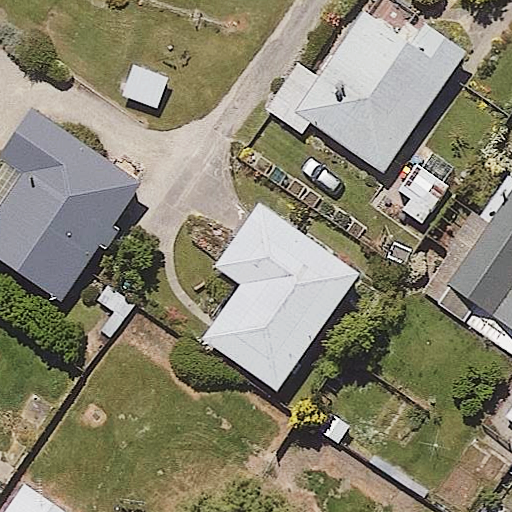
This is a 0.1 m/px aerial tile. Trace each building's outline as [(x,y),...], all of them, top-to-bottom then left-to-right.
[(386,0),(329,0),(265,87),(352,154),(436,36),(386,0)] [(170,70),(130,64),(124,99),(165,106),(170,70)] [(0,86),(0,261),(30,283),(113,166),(0,86)] [(511,160),(499,153),(419,269),(511,335),(511,332),(511,160)] [(180,248),(206,262),(173,321),(246,374),(332,256),(232,182),(180,248)] [(55,511),(61,505),(0,464),(0,511),(55,511)]
